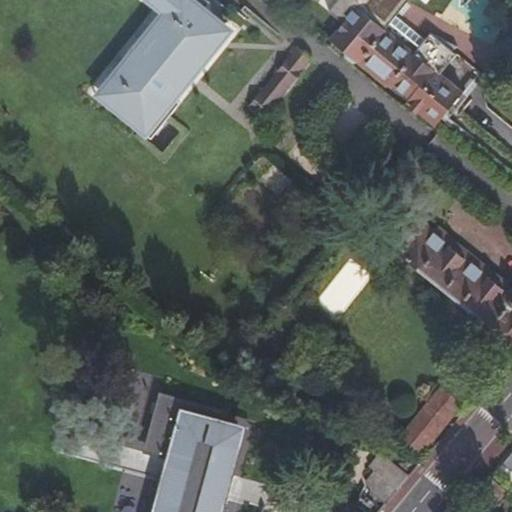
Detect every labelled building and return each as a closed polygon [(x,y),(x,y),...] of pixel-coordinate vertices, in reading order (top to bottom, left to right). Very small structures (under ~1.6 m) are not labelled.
[(140,0),(154,12),(114,57),(120,63),(108,76),(90,96),(109,113),(104,119),(117,131),(122,125),(136,137),(167,102),(163,99),(203,53),(198,49),(216,29),(196,12),(202,6),(195,0),(140,0)] [(336,0),(328,11),(342,23),(329,39),(345,52),(345,56),(353,62),(357,62),(359,64),(363,59),(410,96),(406,101),(435,124),(462,90),(439,72),(456,51),(453,48),(433,33),(429,30),(423,37),(417,44),(412,50),(384,27),(389,21),(395,14),(406,0),(336,0)] [(423,37),(395,14),(389,21),(417,44),(423,37)] [(456,44),(433,33),(453,48),(456,44)] [(301,45),(247,113),(260,123),(313,57),(301,45)] [(108,76),(101,69),(83,89),(90,96),(108,76)] [(399,243),(511,337),(511,289),(422,216),(399,243)] [(318,303),(342,317),(369,275),(346,260),(318,303)] [(438,391),(458,407),(490,368),(471,352),(438,391)] [(116,364),(98,442),(176,461),(187,414),(243,427),(233,472),(244,474),(259,411),(162,388),(165,376),(116,364)] [(426,445),(458,407),(438,391),(406,429),(426,445)] [(329,399),(324,412),(384,431),(388,418),(329,399)] [(243,427),(187,414),(176,461),(171,482),(164,511),(223,511),(233,472),(243,427)] [(384,465),(363,476),(376,502),(397,491),(384,465)] [(479,480),(476,484),(498,503),(508,491),(486,472),(479,480)] [(127,511),(164,511),(171,482),(136,474),(127,511)]
